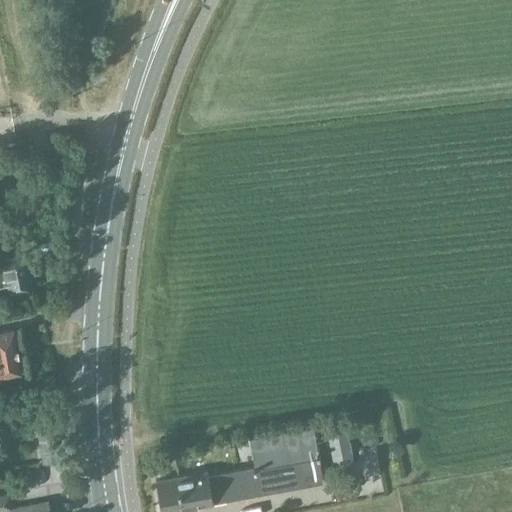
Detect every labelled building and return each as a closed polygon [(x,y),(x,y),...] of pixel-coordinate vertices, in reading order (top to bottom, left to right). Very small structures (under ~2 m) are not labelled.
[(0,286),(8,285),(10,293),(32,289),(26,256),(4,260),(0,260),(0,286)] [(0,315),(2,316),(11,314),(8,301),(0,303),(0,315)] [(0,376),(20,373),(13,330),(0,332),(0,376)] [(344,421),(327,424),(336,474),(346,472),(353,471),(344,421)] [(56,423),(36,426),(43,465),(62,462),(56,423)] [(207,472),(157,482),(160,499),(162,511),(325,482),(320,456),(319,456),(313,427),(249,438),(254,468),(208,476),(207,472)] [(0,511),(49,511),(48,503),(13,510),(10,495),(1,497),(0,496),(0,511)]
